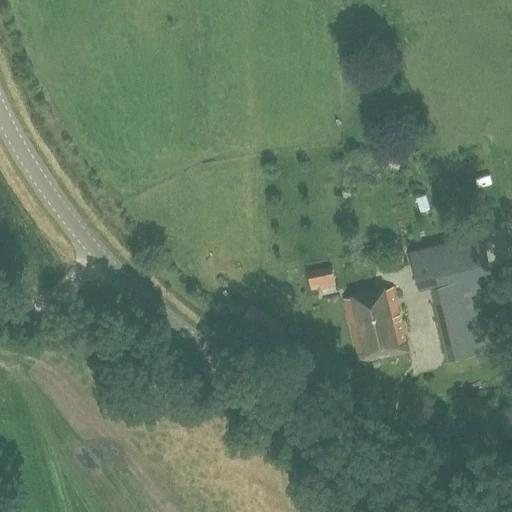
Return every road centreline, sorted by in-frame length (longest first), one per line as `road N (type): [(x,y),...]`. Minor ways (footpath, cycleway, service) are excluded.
road 1 (unclassified): [(104,256),(429,511)]
road 2 (unclassified): [(104,256),(54,197),(0,106)]
road 3 (unclassified): [(0,303),(39,308),(104,256)]
